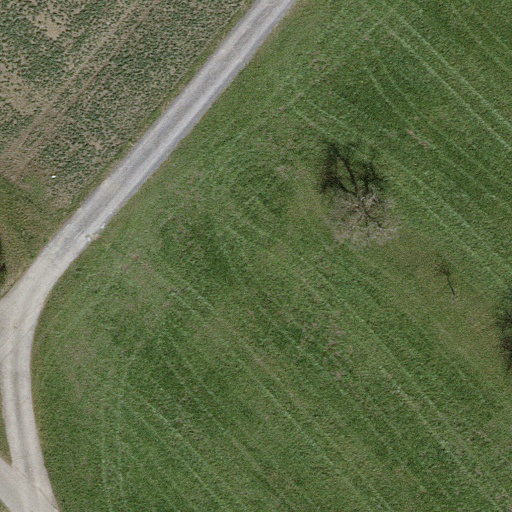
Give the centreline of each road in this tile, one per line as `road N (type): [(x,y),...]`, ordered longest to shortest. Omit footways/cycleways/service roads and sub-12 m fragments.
road 1 (track): [(279,0),(0,327)]
road 2 (track): [(16,310),(13,358),(33,511)]
